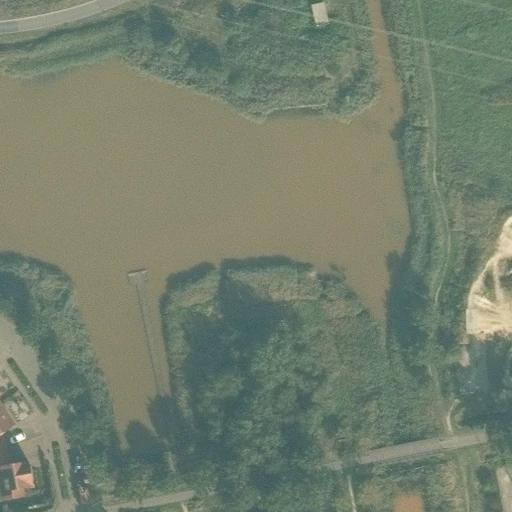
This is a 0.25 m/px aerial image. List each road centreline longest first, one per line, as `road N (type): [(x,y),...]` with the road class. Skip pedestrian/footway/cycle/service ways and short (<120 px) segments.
road 1 (residential): [(80,511),(63,416),(0,333)]
road 2 (tertiary): [(0,31),(117,0)]
